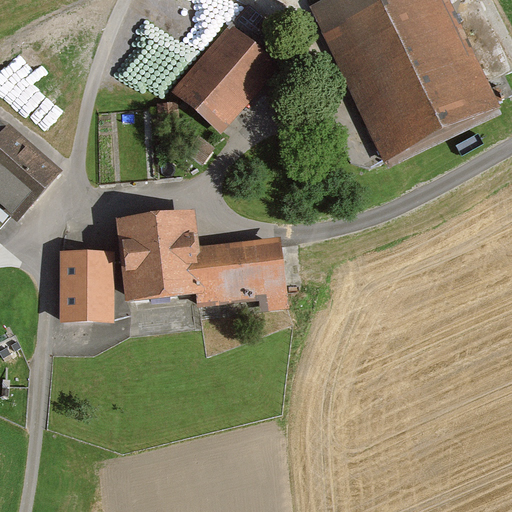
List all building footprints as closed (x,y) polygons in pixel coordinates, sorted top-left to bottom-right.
[(451,0),(338,0),(315,12),(395,176),(510,120),(451,0)] [(232,30),(174,96),(222,138),(280,72),(232,30)] [(0,144),(12,131),(0,122),(0,144)] [(0,144),(0,209),(20,227),(63,176),(12,131),(0,144)] [(127,308),(207,303),(208,317),(293,311),(288,243),(204,248),(203,220),(122,225),(127,308)] [(118,259),(62,260),(63,331),(119,330),(118,259)]
